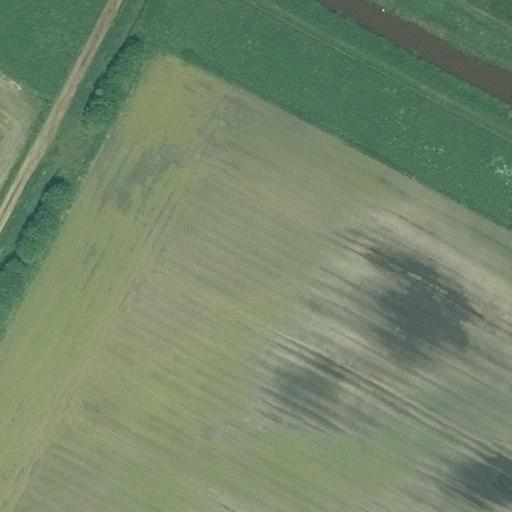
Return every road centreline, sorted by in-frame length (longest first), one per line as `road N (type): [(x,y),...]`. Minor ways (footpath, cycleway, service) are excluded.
road 1 (track): [(275,0),(511,125)]
road 2 (track): [(0,222),(119,0)]
